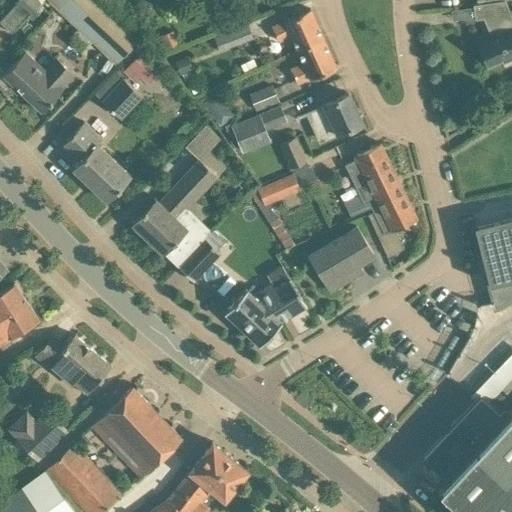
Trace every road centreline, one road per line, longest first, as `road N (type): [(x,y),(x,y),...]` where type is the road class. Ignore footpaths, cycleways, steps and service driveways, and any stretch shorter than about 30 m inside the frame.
road 1 (unclassified): [(420,129),(446,228),(442,254),(403,290),(242,396)]
road 2 (secondary): [(242,396),(147,322),(0,175)]
road 3 (secondary): [(384,511),(242,396)]
road 4 (residential): [(420,129),(380,114),(333,0)]
road 5 (unclassified): [(401,0),(420,129)]
